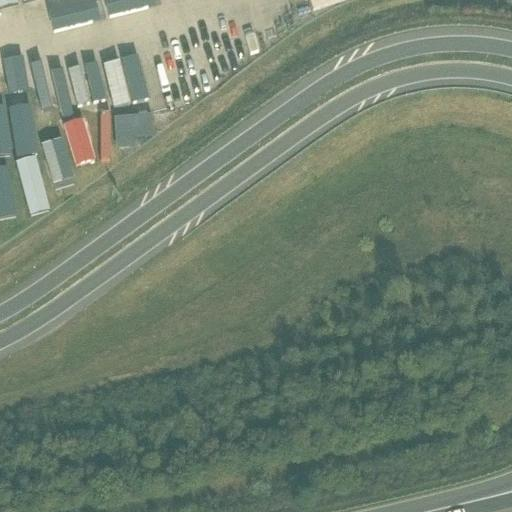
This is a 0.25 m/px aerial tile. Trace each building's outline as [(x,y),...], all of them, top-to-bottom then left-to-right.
[(38,0),(42,12),(90,0),(38,0)] [(0,85),(0,99),(3,121),(24,118),(19,83),(0,85)] [(82,136),(59,139),(65,182),(86,179),(83,154),(100,151),(102,162),(115,161),(109,116),(80,120),(82,136)] [(155,117),(115,119),(117,151),(138,150),(137,141),(156,140),(155,117)] [(37,148),(40,191),(61,190),(58,147),(37,148)] [(16,213),(39,209),(30,162),(10,166),(12,177),(0,179),(0,220),(16,218),(16,213)]
